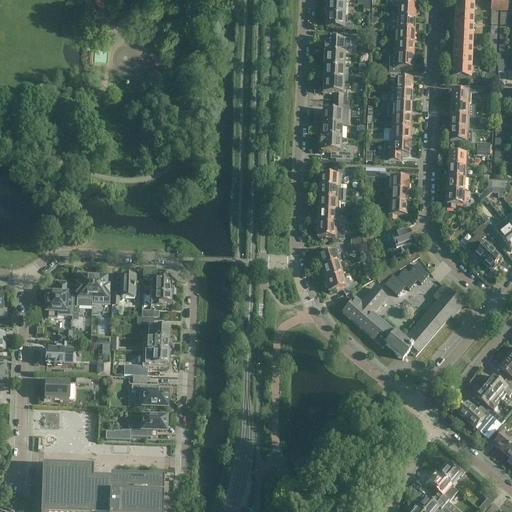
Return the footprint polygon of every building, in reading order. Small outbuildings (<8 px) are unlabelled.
[(396,0),(397,8),(415,9),(416,9),(416,0),(396,0)] [(472,0),(455,0),(452,80),(469,81),(472,0)] [(347,17),(348,6),(348,5),(327,5),(327,10),(325,10),(325,16),(326,16),(347,17)] [(414,21),(415,9),(397,8),(396,15),(391,15),(391,20),(414,21)] [(347,25),(347,17),(326,16),(326,30),(352,31),(352,25),(347,25)] [(414,33),(414,21),(391,20),(390,32),(395,32),(414,33)] [(413,46),(414,33),(395,32),(395,45),(413,46)] [(324,56),(325,56),(344,56),(345,48),(349,48),(349,36),(336,36),(336,42),(325,42),(325,47),(324,47),(324,56)] [(413,58),(413,46),(395,45),(394,57),(413,58)] [(344,69),(344,56),(325,56),(324,68),(344,69)] [(413,58),(394,57),(389,57),(388,74),(388,75),(390,75),(400,75),(400,70),(412,71),(413,58)] [(348,69),(344,69),(324,68),(324,82),(343,83),(348,83),(348,69)] [(393,81),(392,94),(411,94),(412,82),(393,81)] [(343,89),(343,83),(324,82),(323,95),(333,96),(333,102),(348,102),(346,101),(346,89),(343,89)] [(451,94),(451,106),(470,107),(470,94),(478,95),(478,89),(463,88),(463,94),(451,94)] [(411,107),(411,94),(392,94),(392,106),(411,107)] [(410,119),(411,107),(392,106),(391,119),(410,119)] [(469,120),(470,107),(451,106),(450,119),(469,120)] [(342,127),(342,114),(333,113),(323,113),(322,126),(342,127)] [(410,132),(410,119),(391,119),(391,131),(410,132)] [(469,132),(469,120),(450,119),(450,131),(469,132)] [(341,140),(342,127),(322,126),(321,139),(341,140)] [(409,144),(410,132),(391,131),(390,144),(409,144)] [(468,145),(469,132),(450,131),(449,144),(468,145)] [(341,140),(321,139),(320,139),(320,148),(321,148),(321,153),(331,154),(331,160),(338,160),(337,164),(345,164),(345,160),(353,161),(353,157),(353,148),(341,148),(341,140)] [(410,144),(409,144),(390,144),(390,151),(388,151),(385,155),(367,154),(366,160),(371,160),(371,161),(385,161),(391,161),(391,156),(408,157),(408,153),(410,152),(410,144)] [(468,157),(455,156),(449,156),(448,170),(467,170),(468,157)] [(466,182),(467,170),(448,170),(448,181),(466,182)] [(319,189),(319,190),(341,191),(342,183),(343,183),(346,179),(351,179),(351,172),(338,171),(338,177),(334,177),(334,176),(328,176),(328,177),(320,177),(320,182),(318,183),(318,188),(319,189)] [(408,180),(406,180),(391,180),(391,193),(407,193),(408,193),(408,185),(408,180)] [(471,182),(466,182),(448,181),(447,194),(466,195),(470,195),(471,182)] [(491,195),(491,189),(488,189),(479,198),(482,202),(491,195)] [(341,201),(341,191),(319,190),(319,191),(318,192),(318,196),(319,197),(319,200),(341,201)] [(407,206),(407,193),(391,193),(390,205),(407,206)] [(466,199),(466,195),(447,194),(446,211),(455,211),(456,207),(465,207),(466,199)] [(511,202),(511,194),(503,201),(508,206),(511,202)] [(340,213),(341,201),(319,200),(319,203),(317,204),(317,208),(319,209),(318,212),(340,213)] [(406,218),(407,206),(390,205),(390,218),(388,218),(388,222),(396,222),(396,218),(406,218)] [(340,226),(340,213),(318,212),(318,215),(317,216),(317,221),(318,222),(318,225),(340,226)] [(487,222),(483,227),(491,237),(495,233),(487,222)] [(345,226),(340,226),(318,225),(318,228),(316,228),(316,233),(318,234),(317,240),(325,240),(325,241),(331,241),(331,240),(344,241),(345,226)] [(483,245),(491,237),(483,227),(474,237),(477,240),(473,245),(475,246),(469,253),(474,259),(473,260),(478,265),(480,264),(489,272),(490,271),(492,273),(496,268),(494,267),(500,261),(483,245)] [(511,253),(511,251),(511,232),(508,227),(497,235),(511,253)] [(362,243),(385,235),(383,230),(362,237),(362,240),(362,243)] [(390,233),(385,235),(362,243),(362,246),(363,251),(367,259),(373,257),(369,246),(386,241),(388,246),(391,244),(394,252),(396,251),(398,255),(405,253),(404,249),(413,246),(408,233),(392,239),(390,233)] [(343,264),(339,252),(331,254),(331,253),(325,254),(325,256),(318,258),(319,263),(318,264),(320,269),(321,269),(321,270),(343,264)] [(416,254),(413,256),(396,266),(399,271),(410,264),(414,262),(419,259),(416,254)] [(346,276),(343,264),(321,270),(322,271),(321,272),(322,277),(323,277),(325,282),(346,276)] [(417,283),(421,286),(429,277),(416,266),(408,275),(404,271),(396,281),(392,278),(384,287),(397,298),(405,289),(409,292),(417,283)] [(72,298),(71,316),(72,316),(74,316),(73,327),(90,327),(90,307),(77,306),(77,305),(92,305),(92,299),(93,279),(88,279),(87,276),(82,276),(80,279),(79,278),(79,287),(77,287),(77,289),(76,295),(79,295),(78,298),(72,298)] [(92,305),(92,314),(109,314),(110,306),(110,299),(105,298),(105,296),(108,296),(108,288),(106,288),(106,279),(105,279),(104,276),(99,276),(97,279),(93,279),(92,299),(92,305)] [(349,287),(346,276),(325,282),(325,283),(324,284),(325,288),(327,289),(329,294),(336,292),(337,293),(342,291),(346,297),(359,288),(356,283),(349,287)] [(135,285),(135,281),(135,279),(133,279),(133,278),(127,278),(127,279),(122,279),(121,292),(119,292),(119,296),(112,296),(112,306),(119,306),(119,302),(122,302),(122,298),(134,299),(134,291),(138,291),(138,285),(135,285)] [(150,282),(150,296),(173,296),(174,289),(171,289),(172,282),(170,282),(170,281),(164,281),(164,282),(150,281),(150,282)] [(67,316),(71,316),(72,298),(72,295),(66,294),(67,285),(57,284),(56,291),(56,294),(49,293),(45,297),(45,302),(47,304),(47,313),(48,313),(48,319),(57,320),(57,313),(67,314),(67,316)] [(343,314),(400,364),(410,353),(416,358),(451,317),(453,319),(464,306),(443,288),(434,299),(438,302),(404,342),(402,341),(402,340),(398,336),(398,337),(373,315),(386,300),(374,290),(369,286),(356,301),(355,300),(343,314)] [(171,306),(171,297),(151,296),(150,313),(153,313),(153,309),(165,309),(165,305),(171,306)] [(159,328),(153,328),(153,319),(142,319),(137,318),(137,325),(148,326),(148,340),(169,341),(170,329),(166,328),(166,326),(159,326),(159,328)] [(65,337),(59,337),(58,344),(70,344),(71,345),(71,332),(65,332),(65,337)] [(143,340),(142,353),(147,353),(169,354),(169,353),(171,353),(171,346),(169,346),(169,341),(148,340),(143,340)] [(44,357),(44,361),(45,362),(46,363),(46,366),(54,366),(54,367),(56,367),(63,367),(72,367),(73,345),(71,345),(70,344),(58,344),(58,347),(56,346),(56,349),(58,349),(58,352),(47,352),(47,355),(46,355),(44,357)] [(168,367),(169,354),(147,353),(147,365),(158,366),(158,369),(167,370),(167,366),(168,367)] [(511,361),(509,359),(503,365),(504,365),(501,369),(511,378),(507,382),(511,386),(511,361)] [(109,378),(109,365),(98,364),(98,377),(109,378)] [(124,370),(124,376),(124,377),(133,377),(133,383),(147,384),(147,371),(143,371),(133,371),(124,370)] [(511,386),(507,382),(503,386),(493,377),(490,381),(484,387),(499,400),(505,394),(507,396),(507,395),(510,391),(511,393),(511,386)] [(48,384),(47,388),(44,388),(44,389),(45,389),(45,401),(73,402),(70,402),(70,385),(74,385),(48,384)] [(152,394),(153,387),(132,386),(132,393),(134,393),(134,407),(167,408),(167,406),(169,406),(169,397),(167,397),(167,394),(152,394)] [(499,400),(484,387),(479,394),(476,398),(486,406),(483,410),(498,423),(502,418),(493,411),(496,407),(497,408),(497,407),(495,406),(499,400)] [(498,423),(483,410),(479,415),(469,406),(460,417),(476,430),(482,434),(481,435),(489,442),(501,426),(498,423)] [(166,427),(168,427),(168,417),(161,417),(161,419),(138,418),(138,431),(130,431),(129,439),(150,439),(151,432),(166,433),(166,427)] [(507,433),(510,430),(505,426),(497,435),(501,439),(507,433)] [(511,448),(511,437),(507,433),(501,439),(497,444),(495,447),(505,456),(511,448)] [(447,466),(438,477),(439,477),(455,490),(458,487),(454,484),(457,480),(460,477),(462,477),(463,476),(463,474),(451,463),(448,467),(447,466)] [(42,469),(40,511),(162,511),(164,481),(110,479),(110,482),(93,482),(93,471),(42,469)] [(455,490),(439,477),(438,477),(430,487),(437,493),(437,495),(440,498),(441,497),(443,498),(448,492),(451,495),(455,490)] [(425,499),(416,509),(419,511),(449,511),(444,508),(441,511),(428,502),(425,499)] [(487,500),(484,503),(478,511),(485,511),(489,507),(491,504),(487,500)] [(459,511),(448,503),(444,508),(449,511),(459,511)]
